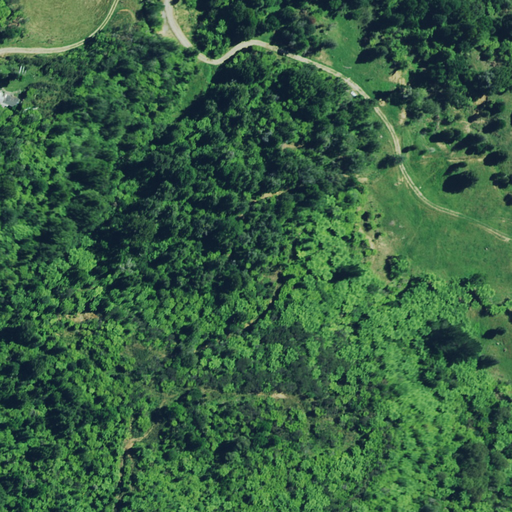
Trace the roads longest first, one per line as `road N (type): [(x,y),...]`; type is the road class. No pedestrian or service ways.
road 1 (track): [(173,0),(183,37),(199,57),(215,62),(256,39),(314,63),(363,92),(393,127),(402,170),(425,200),(511,231)]
road 2 (track): [(0,52),(79,45),(103,24),(114,0)]
